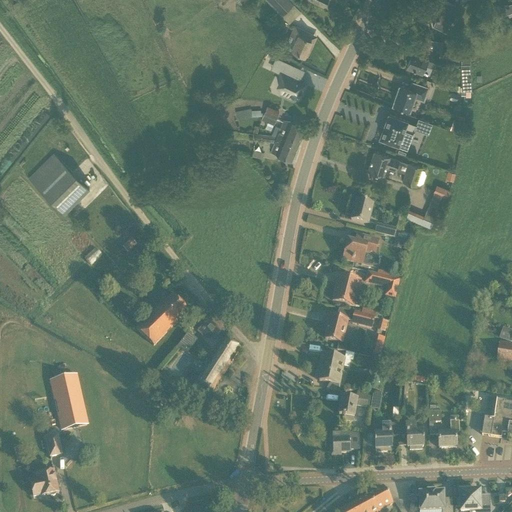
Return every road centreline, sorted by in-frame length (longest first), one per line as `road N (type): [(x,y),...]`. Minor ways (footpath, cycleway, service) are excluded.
road 1 (tertiary): [(266,359),(309,149),(376,0)]
road 2 (track): [(0,26),(182,269)]
road 3 (residential): [(244,483),(511,471)]
road 4 (unclassified): [(244,483),(117,511)]
road 5 (tertiary): [(244,483),(266,359)]
road 6 (unclassified): [(266,359),(182,269)]
